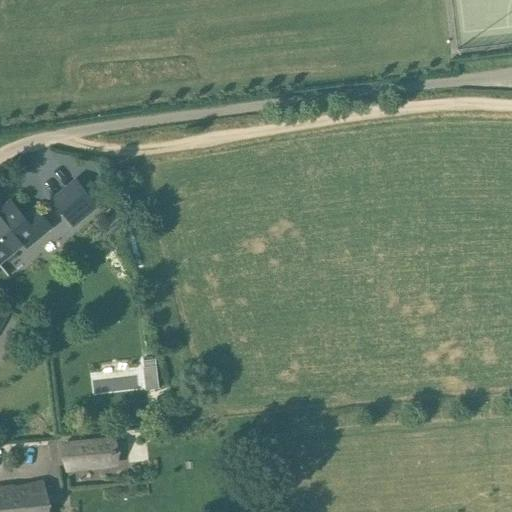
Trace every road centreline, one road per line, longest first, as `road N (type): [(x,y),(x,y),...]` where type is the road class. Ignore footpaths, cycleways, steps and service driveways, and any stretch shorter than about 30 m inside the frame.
road 1 (unclassified): [(0,159),(103,126),(511,72)]
road 2 (track): [(54,138),(131,151),(409,108),(511,107)]
